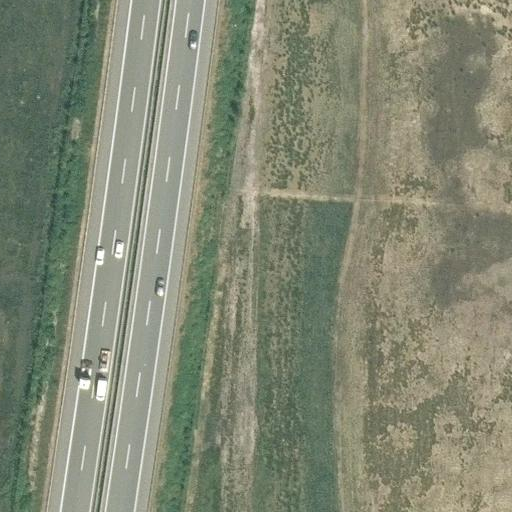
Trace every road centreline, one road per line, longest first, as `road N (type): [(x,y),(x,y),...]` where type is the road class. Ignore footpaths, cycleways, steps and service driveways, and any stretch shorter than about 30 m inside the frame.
road 1 (motorway): [(146,0),(75,511)]
road 2 (motorway): [(119,511),(190,0)]
